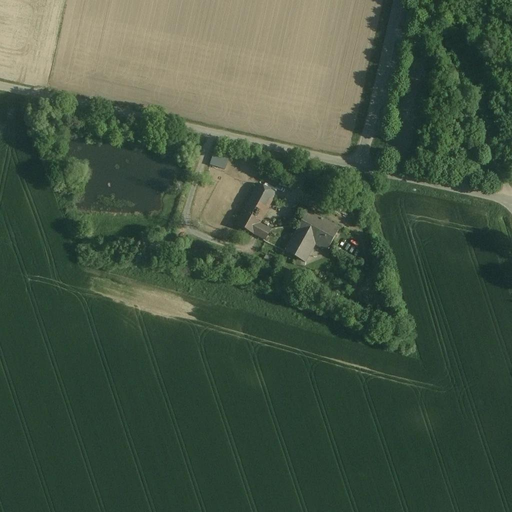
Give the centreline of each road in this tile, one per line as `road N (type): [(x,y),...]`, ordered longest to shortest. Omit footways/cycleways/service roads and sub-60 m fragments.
road 1 (unclassified): [(0,86),(359,168)]
road 2 (unclassified): [(397,0),(359,168)]
road 3 (unclassified): [(359,168),(511,201)]
